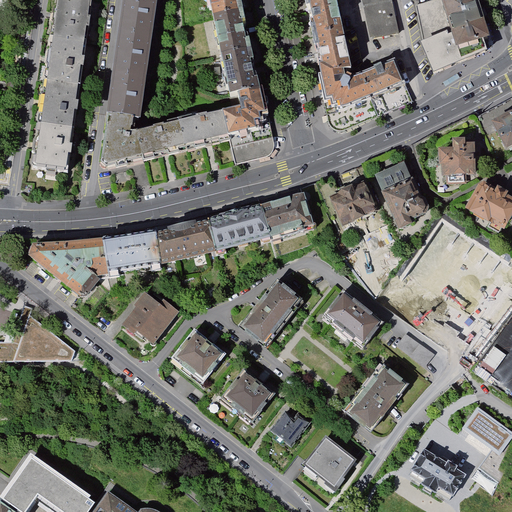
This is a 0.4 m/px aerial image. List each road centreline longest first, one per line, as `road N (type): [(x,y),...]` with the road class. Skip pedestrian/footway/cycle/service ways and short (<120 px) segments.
road 1 (residential): [(307,511),(0,265)]
road 2 (tertiary): [(309,165),(137,213),(5,223)]
road 3 (residential): [(511,300),(340,511)]
road 4 (residential): [(38,0),(5,223)]
road 5 (residential): [(275,0),(309,165)]
road 6 (tertiary): [(425,118),(309,165)]
road 7 (residential): [(399,0),(425,118)]
